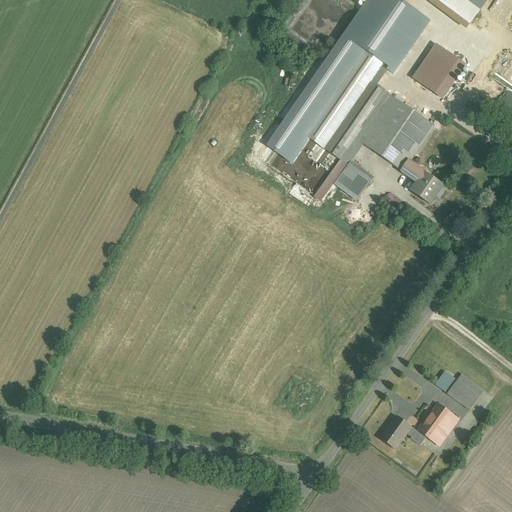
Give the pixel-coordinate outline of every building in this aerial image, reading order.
[(405,193),(419,203),(432,185),(401,163),(425,128),(369,90),(382,73),(385,75),(404,47),(380,30),(350,73),(347,71),(301,138),(342,167),(356,146),(411,184),(405,193)] [(348,168),(335,186),(356,200),(369,182),(348,168)] [(445,375),(435,389),(445,396),(455,381),(445,375)] [(484,392),(462,376),(448,396),(470,412),(484,392)] [(438,407),(418,434),(426,440),(440,450),(460,423),(438,407)] [(397,418),(379,442),(394,454),(407,437),(421,447),(426,440),(418,434),(397,418)]
